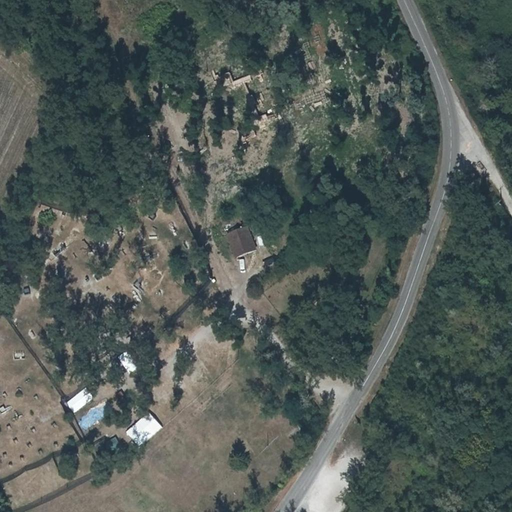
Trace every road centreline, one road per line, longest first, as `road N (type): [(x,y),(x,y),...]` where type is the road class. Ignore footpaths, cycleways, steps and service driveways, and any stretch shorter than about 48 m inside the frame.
road 1 (unclassified): [(311,479),(371,379),(442,199),(448,114),(403,0)]
road 2 (track): [(238,310),(349,414)]
